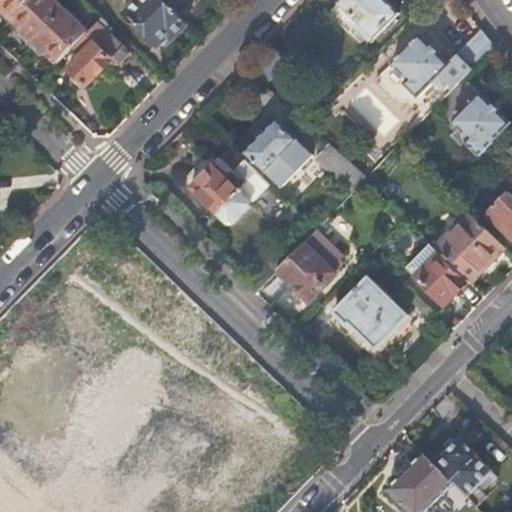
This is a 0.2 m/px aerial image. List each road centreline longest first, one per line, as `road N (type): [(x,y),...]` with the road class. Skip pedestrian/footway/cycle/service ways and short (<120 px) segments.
road 1 (residential): [(96,182),(370,447)]
road 2 (residential): [(96,182),(268,0)]
road 3 (residential): [(511,303),(370,447)]
road 4 (residential): [(0,281),(96,182)]
road 5 (residential): [(0,89),(96,182)]
